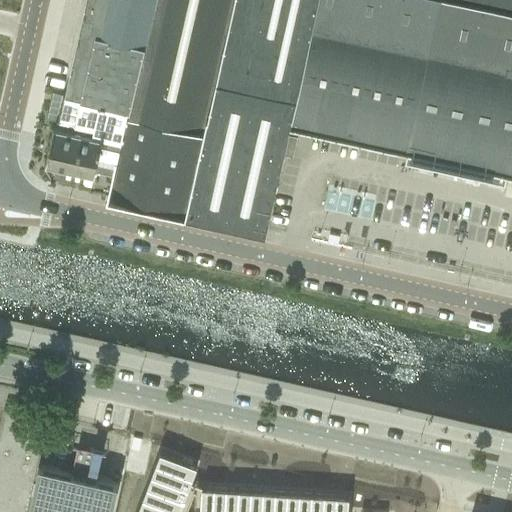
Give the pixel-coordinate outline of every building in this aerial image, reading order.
[(85,0),(65,93),(128,107),(152,0),(85,0)] [(108,198),(187,216),(234,0),(152,0),(128,107),(109,193),(108,198)] [(234,0),(187,216),(265,232),(289,125),(291,126),(318,0),(234,0)] [(511,0),(318,0),(291,126),(407,151),(405,162),(504,184),(506,173),(511,174),(511,0)] [(45,161),(44,168),(50,180),(92,189),(109,193),(128,107),(65,93),(59,118),(75,121),(73,129),(53,124),(45,161)] [(0,511),(110,511),(112,505),(118,481),(96,476),(103,446),(93,444),(86,474),(84,473),(38,463),(37,463),(48,417),(4,407),(0,423),(0,511)] [(160,449),(136,511),(177,511),(190,479),(196,463),(160,449)] [(200,509),(200,511),(347,511),(348,507),(349,494),(202,484),(200,509)]
